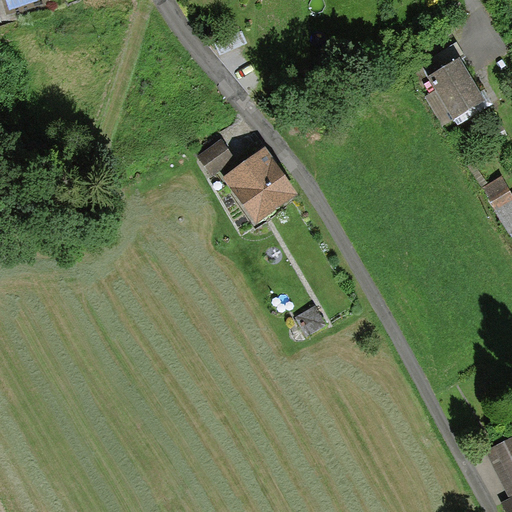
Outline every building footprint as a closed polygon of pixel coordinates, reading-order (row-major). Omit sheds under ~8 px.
[(485,107),(460,62),(465,59),(458,46),(424,65),(432,79),(427,82),(452,125),(485,107)] [(229,163),(220,147),(199,159),(209,175),(229,163)] [(291,205),(259,156),(224,179),(256,228),(291,205)] [(511,194),(502,178),(483,189),(509,236),(511,233),(511,194)] [(320,326),(311,308),(294,317),(302,335),(320,326)] [(511,511),(511,440),(486,453),(510,501),(501,505),(504,511),(511,511)]
